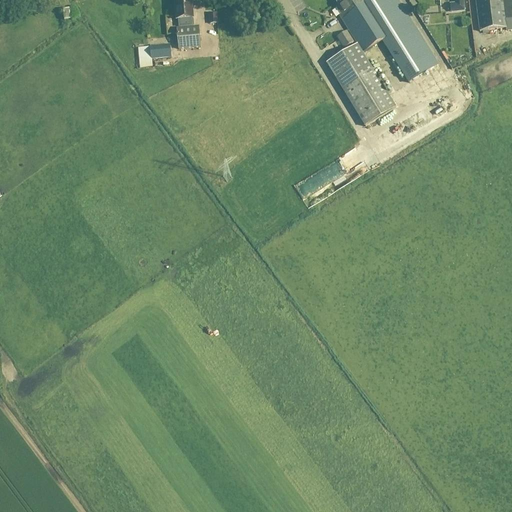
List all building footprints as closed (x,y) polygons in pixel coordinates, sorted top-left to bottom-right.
[(193,20),(191,0),(174,0),(176,21),(178,21),(179,28),(192,27),(191,20),(193,20)] [(363,55),(383,43),(409,85),(438,66),(395,0),(371,0),(369,2),(367,0),(333,0),(339,7),(336,9),(344,21),(342,22),(349,32),(358,46),(326,64),(365,127),(396,109),(388,97),(363,55)] [(451,13),(464,12),(462,0),(455,0),(456,5),(451,5),(451,13)] [(511,20),(511,0),(475,0),(479,33),(506,30),(504,21),(511,20)] [(433,25),(432,15),(423,16),(424,26),(433,25)] [(199,28),(177,30),(179,51),(201,49),(199,28)] [(344,50),(353,44),(346,32),(337,39),(344,50)] [(171,59),(170,47),(150,49),(151,61),(171,59)] [(151,61),(150,49),(138,50),(139,62),(151,61)] [(372,154),(377,163),(407,147),(402,138),(372,154)]
